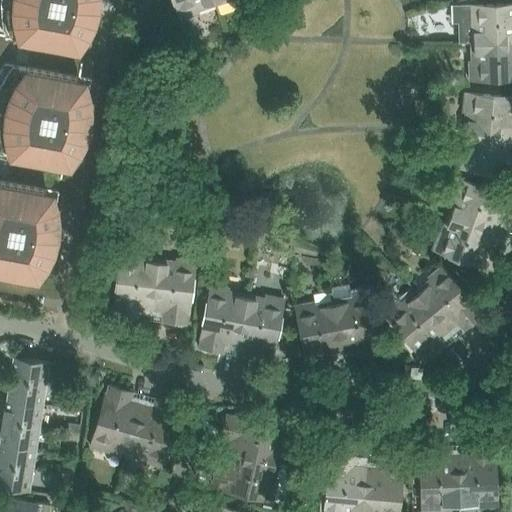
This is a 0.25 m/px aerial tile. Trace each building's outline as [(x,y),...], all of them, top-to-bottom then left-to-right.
[(6,16),(11,36),(12,38),(69,49),(79,37),(86,38),(92,0),(6,0),(6,1),(6,16)] [(216,7),(213,0),(174,0),(181,19),(216,7)] [(511,3),(466,5),(467,42),(511,40),(511,3)] [(140,8),(131,7),(129,21),(138,22),(140,8)] [(511,40),(467,42),(469,79),(511,78),(511,40)] [(0,142),(3,155),(60,165),(71,154),(77,155),(88,93),(82,92),(76,77),(19,67),(8,84),(5,89),(1,101),(0,104),(0,142)] [(511,97),(464,93),(460,130),(511,134),(511,97)] [(511,134),(460,130),(457,167),(511,171),(511,134)] [(511,198),(457,178),(444,213),(505,235),(511,216),(511,198)] [(0,272),(37,279),(48,264),(54,252),(55,250),(58,237),(60,221),(58,207),(54,192),(0,182),(0,272)] [(505,235),(444,213),(432,248),(493,270),(505,235)] [(113,315),(150,320),(157,255),(120,251),(113,315)] [(157,255),(150,320),(187,324),(194,260),(157,255)] [(442,264),(413,288),(454,338),(483,314),(442,264)] [(198,348),(235,355),(247,291),(210,284),(198,348)] [(454,338),(413,288),(385,312),(426,362),(454,338)] [(247,291),(235,355),(271,362),(283,298),(247,291)] [(368,291),(332,298),(344,361),(381,354),(368,291)] [(344,361),(332,298),(295,305),(307,368),(344,361)] [(87,323),(86,333),(95,334),(97,324),(87,323)] [(13,356),(10,378),(45,383),(49,361),(13,356)] [(10,378),(6,399),(42,405),(45,383),(10,378)] [(86,382),(76,381),(75,388),(85,390),(86,382)] [(90,446),(126,457),(144,394),(108,384),(90,446)] [(85,390),(75,388),(73,396),(84,397),(85,390)] [(144,394),(126,457),(162,467),(180,405),(144,394)] [(4,409),(2,420),(39,426),(42,405),(6,399),(5,409),(4,409)] [(226,413),(218,450),(281,463),(289,427),(226,413)] [(0,431),(1,432),(0,439),(0,441),(35,447),(39,426),(2,420),(0,431)] [(79,425),(69,423),(68,431),(78,432),(79,425)] [(78,432),(68,431),(67,438),(77,440),(78,432)] [(0,441),(0,463),(32,469),(35,447),(0,441)] [(468,453),(457,453),(459,507),(461,507),(460,504),(478,503),(478,506),(478,508),(497,508),(494,443),(468,444),(468,448),(468,453)] [(445,445),(419,446),(422,511),(441,510),(441,508),(441,505),(458,504),(458,507),(459,507),(457,453),(445,454),(445,450),(445,445)] [(360,511),(366,457),(350,455),(344,450),(338,449),(329,453),(326,484),(323,483),(319,511),(360,511)] [(281,463),(218,450),(210,486),(273,500),(281,463)] [(305,452),(305,463),(315,463),(315,452),(305,452)] [(366,457),(360,511),(398,511),(403,460),(366,457)] [(32,469),(0,463),(0,486),(28,491),(32,469)] [(73,467),(62,466),(61,473),(72,475),(73,467)] [(165,489),(170,470),(160,467),(154,486),(165,489)] [(72,475),(61,473),(60,481),(70,482),(72,475)] [(48,511),(49,504),(0,497),(0,511),(48,511)] [(242,511),(208,503),(205,511),(242,511)]
